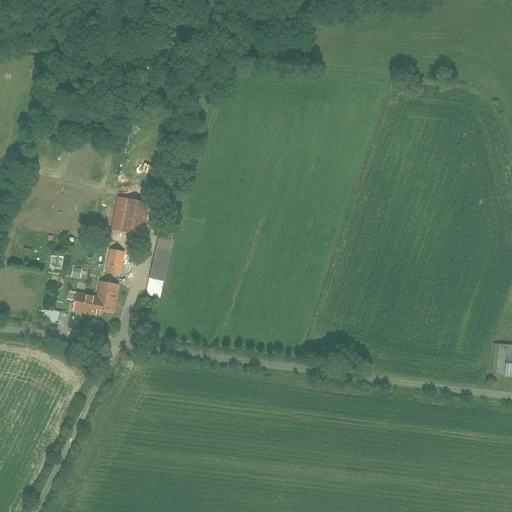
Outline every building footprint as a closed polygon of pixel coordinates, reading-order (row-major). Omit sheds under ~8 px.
[(107,233),(135,239),(142,200),(115,195),(107,233)] [(104,277),(121,281),(126,253),(109,250),(104,277)] [(56,256),(54,272),(65,273),(66,257),(56,256)] [(160,265),(150,291),(163,296),(173,269),(160,265)] [(76,267),(75,276),(83,277),(84,268),(76,267)] [(97,300),(75,296),(71,317),(108,324),(115,288),(100,285),(97,300)] [(122,290),(130,293),(132,287),(124,285),(122,290)] [(58,312),(43,311),(41,323),(56,325),(58,312)] [(495,376),(511,377),(511,345),(498,344),(495,376)]
